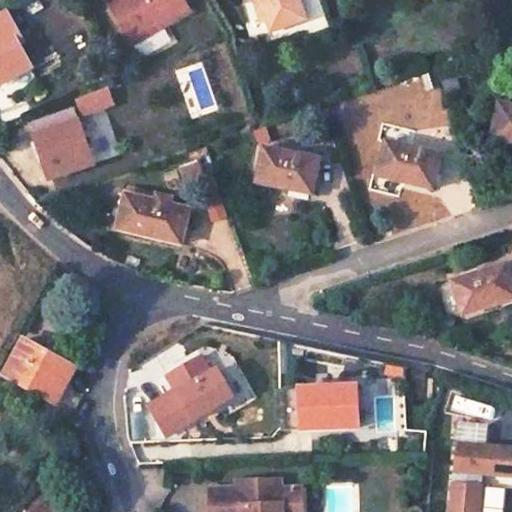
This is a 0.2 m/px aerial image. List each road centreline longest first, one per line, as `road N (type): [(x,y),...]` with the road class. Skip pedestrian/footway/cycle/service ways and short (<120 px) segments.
road 1 (residential): [(231,307),(511,213)]
road 2 (residential): [(231,307),(511,381)]
road 3 (residential): [(135,287),(107,386),(107,432),(130,511)]
road 4 (residential): [(0,186),(55,241),(135,287)]
